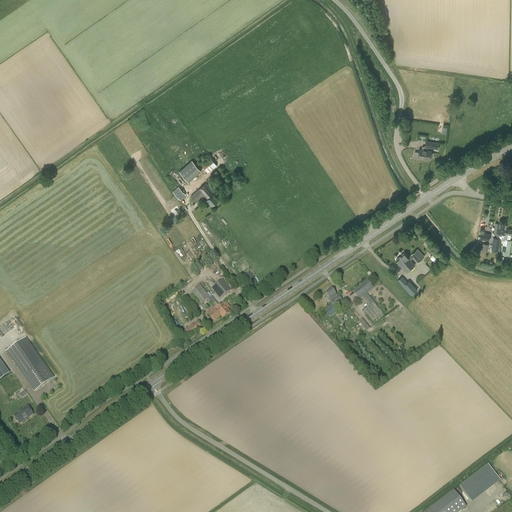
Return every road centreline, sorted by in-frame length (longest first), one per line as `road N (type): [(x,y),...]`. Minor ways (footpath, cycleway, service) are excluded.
road 1 (secondary): [(151,384),(426,198)]
road 2 (unclassified): [(426,198),(395,145),(400,92),(336,0)]
road 3 (unclassified): [(329,511),(187,427),(151,384)]
road 4 (secondary): [(0,489),(151,384)]
